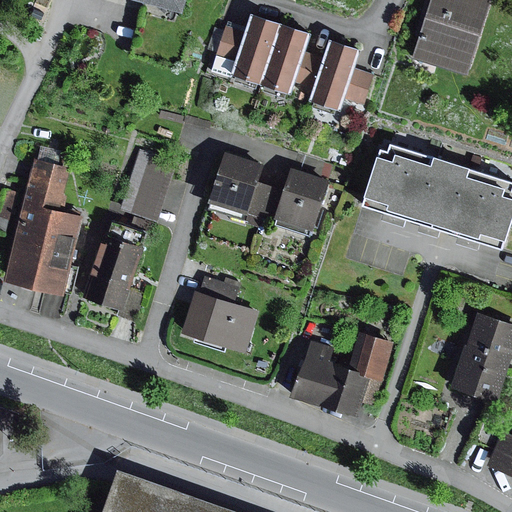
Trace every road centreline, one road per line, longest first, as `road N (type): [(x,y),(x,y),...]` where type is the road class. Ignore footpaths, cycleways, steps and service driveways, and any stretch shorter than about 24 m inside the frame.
road 1 (residential): [(511,511),(378,445),(0,314)]
road 2 (tertiary): [(402,511),(0,369)]
road 3 (residential): [(0,146),(39,62),(35,50),(0,27)]
